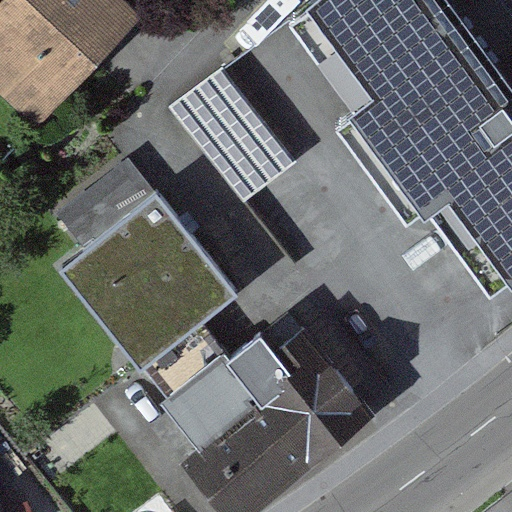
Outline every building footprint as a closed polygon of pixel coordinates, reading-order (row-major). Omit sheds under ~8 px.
[(7,0),(0,8),(0,97),(37,133),(142,22),(119,0),(7,0)] [(511,312),(511,106),(431,0),(346,0),(288,43),(356,132),(336,148),(407,242),(418,234),(422,240),(430,234),(490,313),(504,303),(511,312)] [(291,167),(221,75),(172,112),(242,203),(291,167)] [(141,378),(238,302),(133,168),(58,226),(81,255),(59,272),(141,378)] [(153,424),(221,511),(255,511),(377,417),(310,332),(277,358),(262,339),(153,424)]
